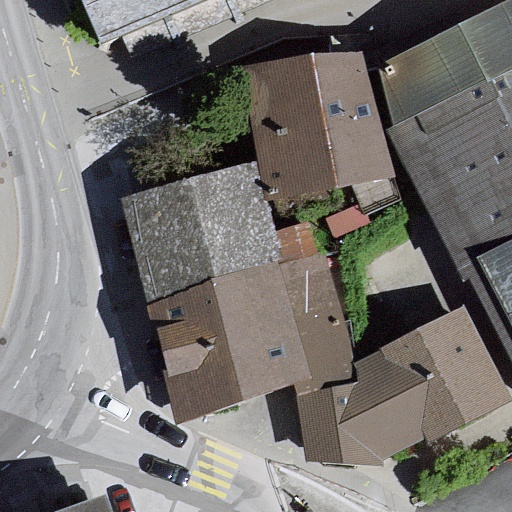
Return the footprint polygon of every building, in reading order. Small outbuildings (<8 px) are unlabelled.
[(71,0),(93,55),(237,0),(71,0)] [(511,8),(382,66),(396,132),(511,354),(511,8)] [(317,57),(246,69),(260,165),(273,203),(398,181),(370,54),(317,57)] [(260,165),(126,204),(184,410),(348,368),(323,255),(311,227),(282,235),(273,203),(260,165)] [(362,388),(301,401),(309,459),(381,469),(383,458),(424,436),(431,444),(510,402),(465,316),(362,369),(362,388)]
